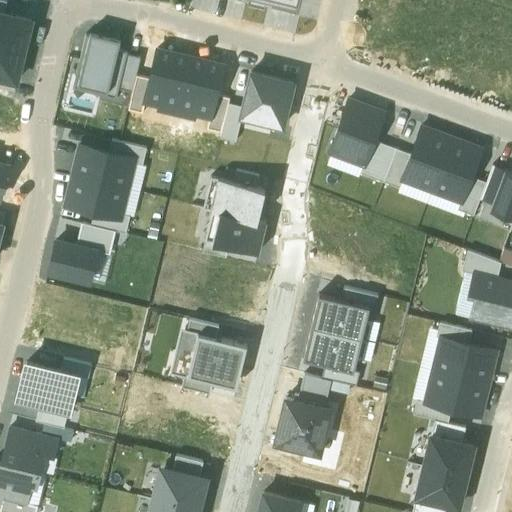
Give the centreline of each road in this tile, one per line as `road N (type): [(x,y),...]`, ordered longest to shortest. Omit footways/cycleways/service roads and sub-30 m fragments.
road 1 (residential): [(232,511),(291,269),(296,186),(326,62)]
road 2 (residential): [(0,359),(37,207),(39,105),(65,0)]
road 3 (residential): [(77,0),(326,62)]
road 4 (residential): [(511,129),(326,62)]
